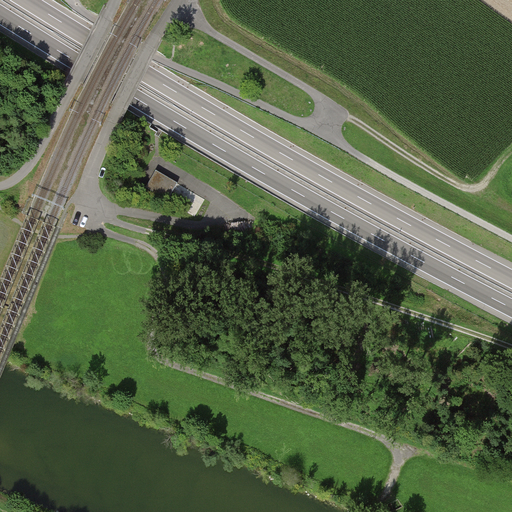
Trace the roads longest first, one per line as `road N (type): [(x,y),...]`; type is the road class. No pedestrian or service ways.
road 1 (motorway): [(0,13),(257,169),(511,308)]
road 2 (motorway): [(511,279),(25,0)]
road 3 (track): [(93,227),(162,261),(151,336),(156,357),(387,441),(398,459),(382,510)]
road 4 (track): [(94,214),(511,347)]
road 5 (track): [(327,101),(310,122),(297,121),(155,55),(73,0)]
road 6 (track): [(175,8),(340,110),(332,134),(364,158)]
road 7 (track): [(115,0),(33,162),(0,186)]
road 8 (track): [(175,8),(114,119),(87,189)]
road 9 (track): [(511,237),(364,158)]
road 10 (track): [(340,110),(451,184),(482,184)]
